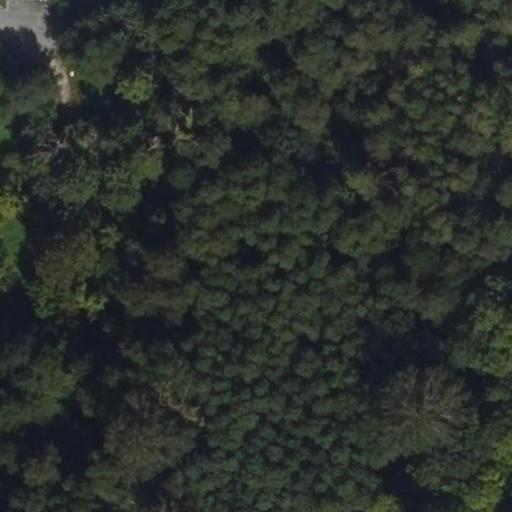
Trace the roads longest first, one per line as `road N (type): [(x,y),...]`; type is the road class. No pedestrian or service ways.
road 1 (residential): [(0,15),(43,17),(103,319)]
road 2 (track): [(103,319),(190,511)]
